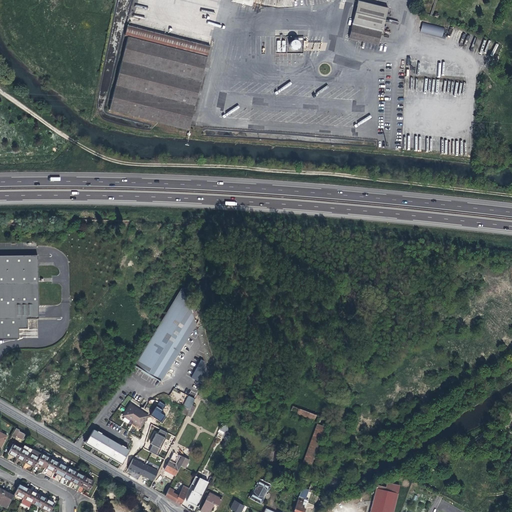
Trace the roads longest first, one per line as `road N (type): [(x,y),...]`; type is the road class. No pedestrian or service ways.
road 1 (track): [(0,89),(114,161),(511,193)]
road 2 (motorway): [(0,195),(188,197),(511,226)]
road 3 (motorway): [(511,212),(184,183),(0,182)]
road 4 (unknown): [(210,98),(203,120),(219,125),(355,132),(367,127),(369,108)]
road 5 (tertiary): [(0,405),(161,501)]
